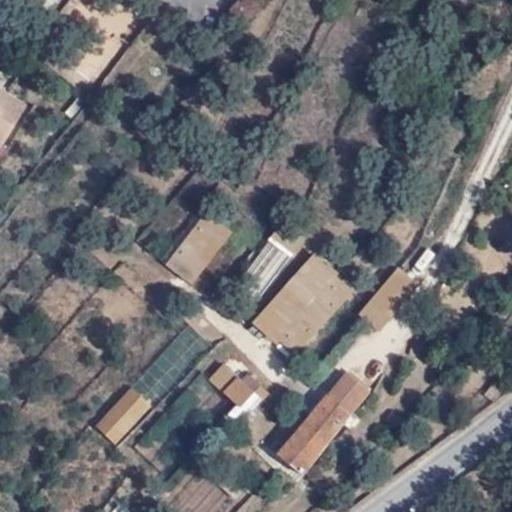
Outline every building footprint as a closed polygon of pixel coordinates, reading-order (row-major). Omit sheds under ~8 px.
[(0,149),(24,106),(0,91),(0,149)] [(189,287),(232,236),(206,215),(165,267),(189,287)] [(293,254),(307,241),(283,226),(281,228),(272,237),(293,254)] [(295,357),(352,296),(312,260),(252,325),(274,346),(279,342),(295,357)] [(401,294),(409,279),(399,271),(384,289),(369,307),(391,323),(401,294)] [(420,290),(409,279),(401,294),(391,323),(389,327),(420,290)] [(389,327),(391,323),(369,307),(360,318),(381,338),(389,327)] [(218,387),(232,372),(221,361),(206,376),(218,387)] [(261,387),(250,375),(243,384),(236,377),(220,393),(239,410),(261,387)] [(353,414),(363,395),(346,378),(275,455),(297,473),(353,414)] [(149,405),(129,387),(93,426),(113,444),(149,405)] [(243,489),(206,460),(197,470),(233,500),(243,489)]
